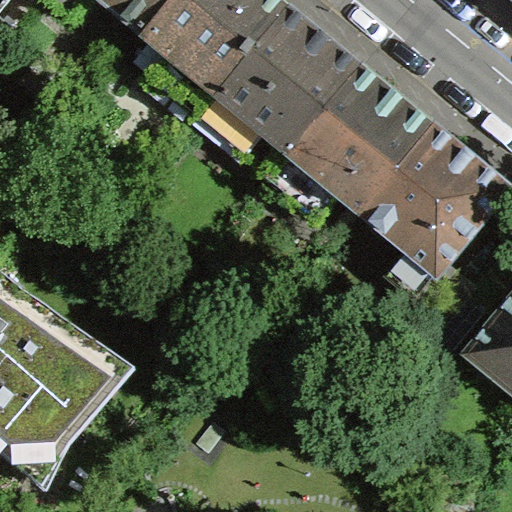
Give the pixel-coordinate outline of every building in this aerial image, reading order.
[(88,0),(96,0),(144,38),(175,0),(44,0),(71,22),(88,0)] [(277,0),(175,0),(144,38),(125,62),(197,120),(198,120),(288,9),(277,0)] [(319,34),(288,9),(198,120),(245,158),(263,136),(288,156),(360,68),(319,34)] [(337,197),(360,215),(432,127),(392,93),(360,68),(288,156),(268,181),(317,221),(337,197)] [(404,308),(436,335),(475,288),(447,265),(506,192),(506,187),(466,154),(432,127),(360,215),(432,274),(404,308)] [(20,294),(0,276),(0,446),(67,443),(131,370),(20,294)] [(511,298),(465,356),(511,394),(511,298)] [(467,511),(470,508),(468,496),(436,500),(437,511),(467,511)]
